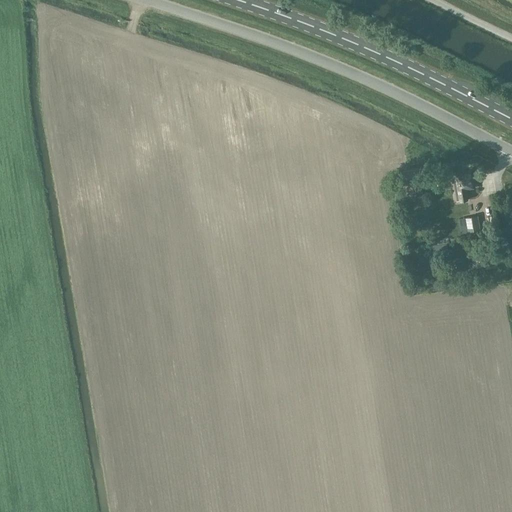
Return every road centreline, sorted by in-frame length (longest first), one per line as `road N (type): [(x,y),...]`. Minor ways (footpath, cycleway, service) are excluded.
road 1 (unclassified): [(147,0),(358,75),(511,151)]
road 2 (primary): [(511,118),(341,36),(237,0)]
